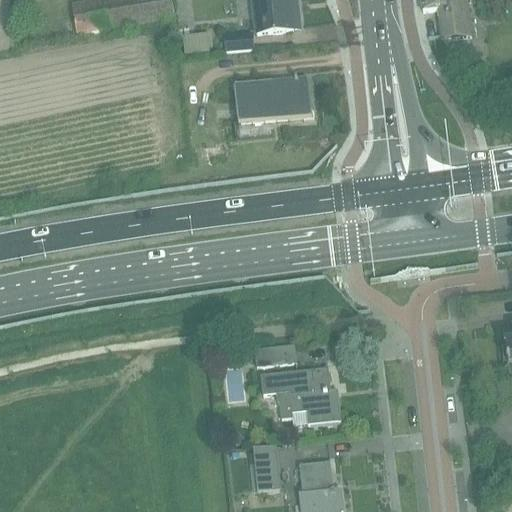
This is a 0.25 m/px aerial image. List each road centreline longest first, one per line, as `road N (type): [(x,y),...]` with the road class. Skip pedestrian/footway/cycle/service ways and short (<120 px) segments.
road 1 (track): [(0,381),(167,342),(403,319)]
road 2 (primary): [(391,191),(0,249)]
road 3 (primary): [(0,305),(364,249)]
road 4 (residential): [(442,511),(418,320),(423,304),(445,289),(511,281)]
road 5 (secondary): [(421,187),(413,114),(389,58)]
road 6 (secondary): [(389,58),(382,87),(391,191)]
